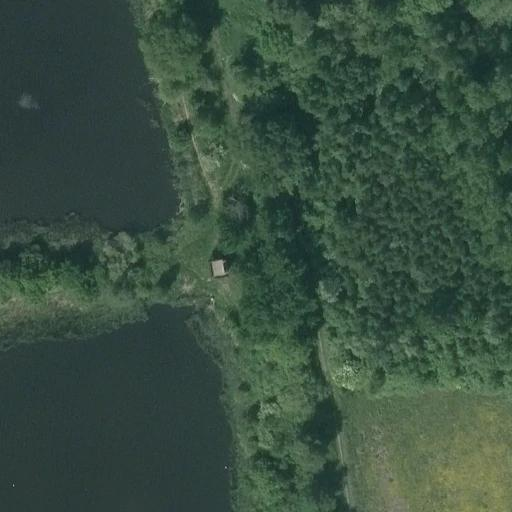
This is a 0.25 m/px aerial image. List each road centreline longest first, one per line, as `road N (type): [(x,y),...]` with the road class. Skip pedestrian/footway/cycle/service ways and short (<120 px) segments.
road 1 (track): [(349,511),(301,280)]
road 2 (track): [(301,280),(277,120),(234,118)]
